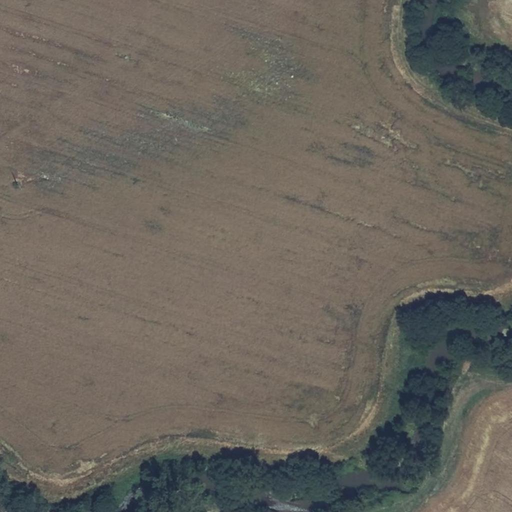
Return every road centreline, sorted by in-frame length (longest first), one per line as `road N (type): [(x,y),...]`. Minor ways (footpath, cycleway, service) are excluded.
road 1 (track): [(511,297),(416,308),(399,330),(378,429),(338,456),(273,462),(170,453),(81,493),(51,494),(36,492),(0,462)]
road 2 (track): [(402,0),(400,32),(414,75),(449,103),(511,127)]
